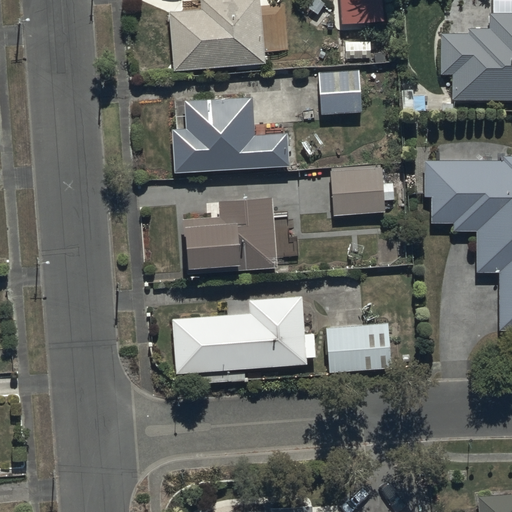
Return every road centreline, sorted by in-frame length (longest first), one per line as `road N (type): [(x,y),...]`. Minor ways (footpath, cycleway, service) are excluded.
road 1 (residential): [(97,438),(59,0)]
road 2 (residential): [(97,438),(511,406)]
